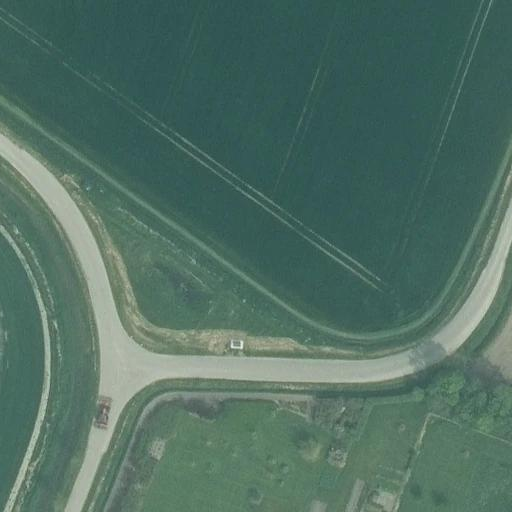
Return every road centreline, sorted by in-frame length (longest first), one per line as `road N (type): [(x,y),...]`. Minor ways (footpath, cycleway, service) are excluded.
road 1 (unclassified): [(118,369),(390,368),(427,353),(483,292),(511,209)]
road 2 (tertiary): [(118,369),(98,280),(44,183),(0,144)]
road 3 (tertiary): [(73,511),(107,427),(118,369)]
